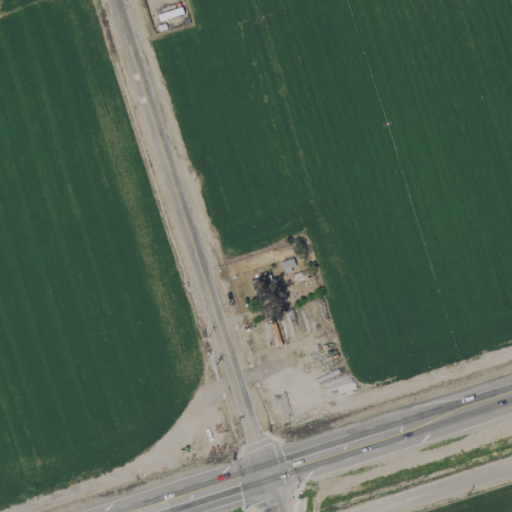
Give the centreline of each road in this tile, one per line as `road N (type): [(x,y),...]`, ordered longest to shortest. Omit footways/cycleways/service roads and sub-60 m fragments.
road 1 (residential): [(114,0),(263,475)]
road 2 (primary): [(143,511),(511,394)]
road 3 (residential): [(511,466),(371,511)]
